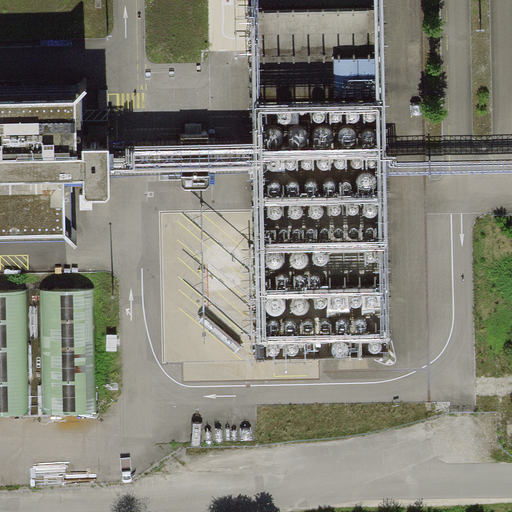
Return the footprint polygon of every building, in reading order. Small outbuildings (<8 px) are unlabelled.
[(392,355),(384,0),(247,0),(255,358),(392,355)] [(0,225),(75,224),(74,163),(93,163),(93,181),(117,181),(117,160),(116,138),(116,132),(89,133),(88,91),(0,92),(0,225)] [(200,160),(241,160),(240,136),(128,138),(116,138),(117,160),(128,160),(173,159),(174,183),(200,183),(200,160)] [(0,413),(26,414),(26,290),(0,290),(0,413)] [(37,413),(96,413),(95,290),(37,290),(37,413)]
